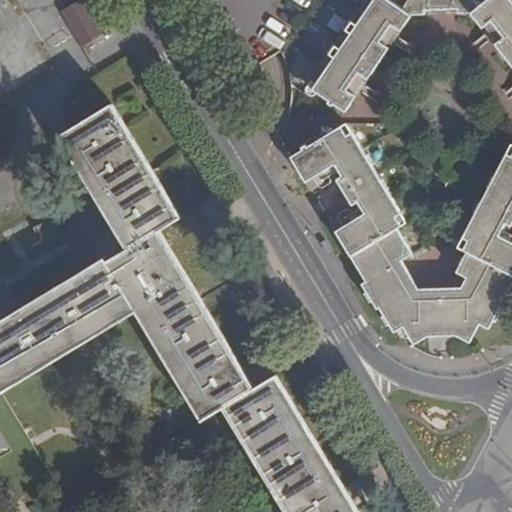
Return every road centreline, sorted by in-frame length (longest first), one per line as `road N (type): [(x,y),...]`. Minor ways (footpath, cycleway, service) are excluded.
road 1 (tertiary): [(144,0),(362,361)]
road 2 (tertiary): [(362,361),(459,511)]
road 3 (tertiary): [(511,400),(427,385),(362,361)]
